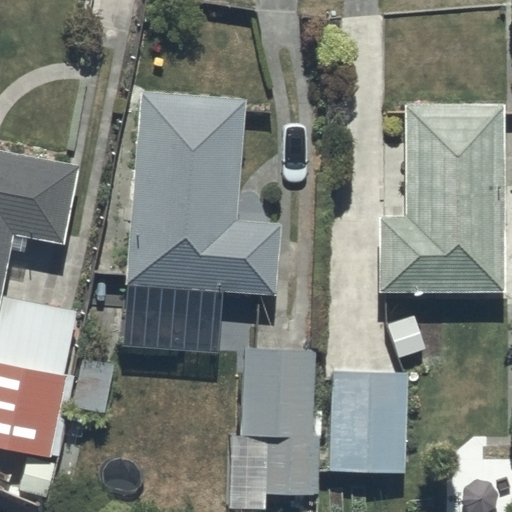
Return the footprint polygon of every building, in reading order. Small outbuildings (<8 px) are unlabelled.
[(237,229),(245,108),(137,100),(123,294),(277,305),(282,232),(237,229)] [(500,302),(500,113),(401,114),(400,225),(377,225),(377,249),(355,249),(355,308),(377,308),(377,301),(500,302)] [(0,363),(65,376),(76,319),(1,305),(9,261),(25,264),(28,248),(64,255),(79,176),(0,160),(0,363)] [(313,417),(315,358),(243,357),(241,446),(262,446),(261,503),(319,504),(320,417),(313,417)] [(65,384),(0,370),(0,455),(47,466),(65,384)] [(407,379),(330,379),(328,480),(406,481),(407,379)]
